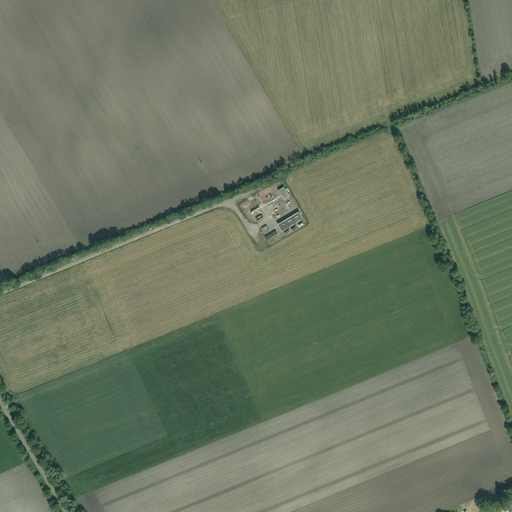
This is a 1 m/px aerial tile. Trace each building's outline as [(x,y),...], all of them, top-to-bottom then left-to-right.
[(282,202),(289,198),(284,186),(276,190),(282,202)] [(252,213),(255,219),(262,215),(259,209),(252,213)] [(278,224),(282,232),(305,221),(301,212),(278,224)] [(261,229),(263,234),(269,232),(266,226),(261,229)] [(265,238),(267,241),(278,235),(276,231),(265,238)]
